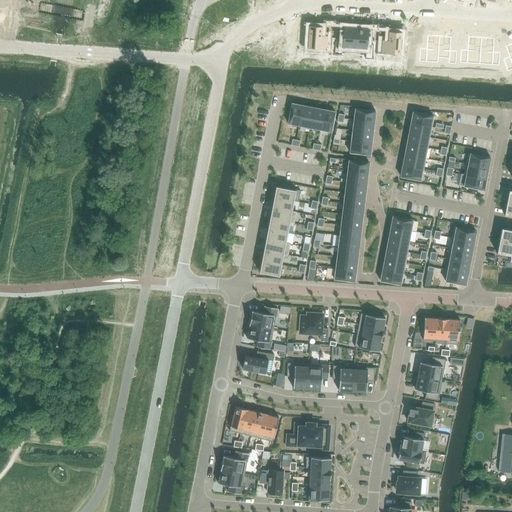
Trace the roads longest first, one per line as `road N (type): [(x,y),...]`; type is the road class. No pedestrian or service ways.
road 1 (residential): [(213,60),(224,61),(178,282)]
road 2 (residential): [(136,511),(178,282)]
road 3 (residential): [(0,46),(213,60)]
road 4 (residential): [(235,286),(245,273),(280,96)]
road 5 (residential): [(509,111),(471,301)]
road 6 (residential): [(235,286),(409,298)]
road 7 (residential): [(387,403),(287,399),(217,382)]
road 8 (residential): [(346,511),(194,504)]
road 9 (residential): [(194,504),(217,382)]
